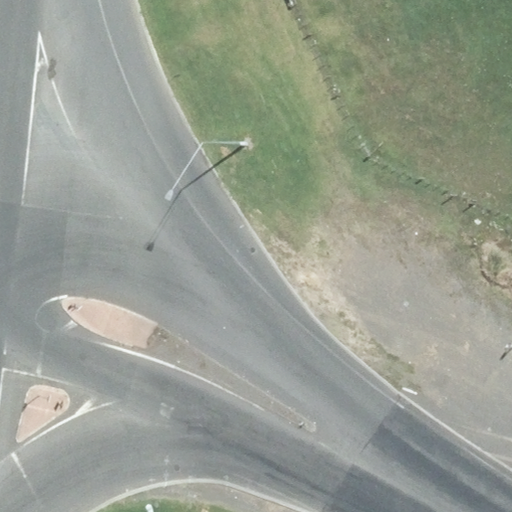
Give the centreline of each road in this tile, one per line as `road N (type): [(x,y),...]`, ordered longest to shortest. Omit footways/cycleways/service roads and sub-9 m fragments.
road 1 (trunk): [(62,0),(97,96),(175,225),(410,486)]
road 2 (secondary): [(0,249),(89,260),(142,279),(410,486)]
road 3 (secondary): [(410,486),(156,380),(0,349)]
road 4 (trunk): [(410,486),(212,430),(164,427),(84,441),(0,486)]
